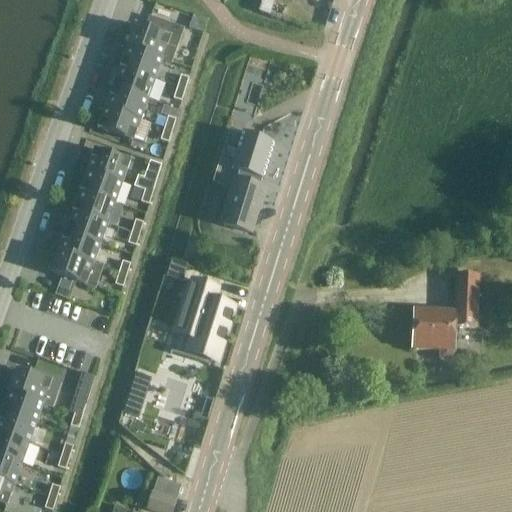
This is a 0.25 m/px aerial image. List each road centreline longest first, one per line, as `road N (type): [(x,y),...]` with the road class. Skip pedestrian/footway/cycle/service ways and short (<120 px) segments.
road 1 (unclassified): [(197,511),(356,0)]
road 2 (tertiary): [(106,0),(0,293)]
road 3 (track): [(301,283),(326,237),(511,210)]
